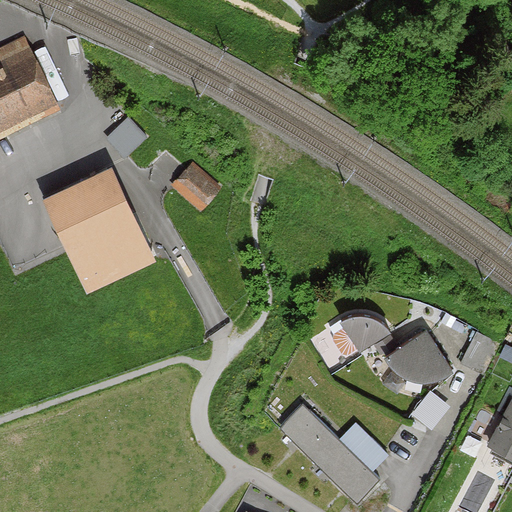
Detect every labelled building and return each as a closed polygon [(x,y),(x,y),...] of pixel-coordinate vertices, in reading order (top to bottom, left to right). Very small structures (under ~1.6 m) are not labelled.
[(27,38),(0,50),(0,137),(61,107),(27,38)] [(156,137),(130,112),(112,131),(139,156),(156,137)] [(223,190),(193,165),(175,187),(204,212),(223,190)] [(115,174),(45,207),(67,253),(88,298),(158,265),(115,174)] [(344,326),(371,366),(382,360),(406,342),(390,328),(376,325),(358,324),(344,326)] [(461,372),(427,326),(406,342),(382,360),(417,406),(461,372)] [(477,328),(463,358),(485,368),(498,337),(477,328)] [(511,400),(484,452),(511,467),(511,400)] [(358,499),(380,477),(304,402),(282,425),(299,442),(358,499)]
